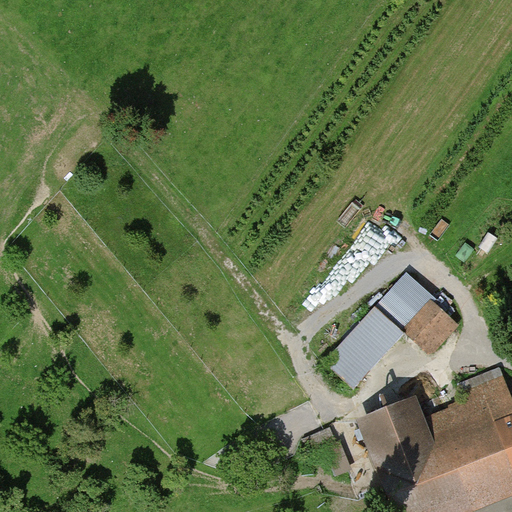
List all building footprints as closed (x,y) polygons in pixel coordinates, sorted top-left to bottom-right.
[(407,272),(376,307),(402,330),(430,298),(433,295),(407,272)] [(460,325),(430,298),(402,330),(405,332),(432,357),(460,325)] [(326,363),(355,388),(405,332),(402,330),(376,307),(326,363)] [(455,385),(461,399),(425,413),(463,511),(471,511),(511,496),(511,462),(495,419),(511,412),(511,395),(501,367),(478,376),(455,385)] [(417,393),(356,416),(393,511),(463,511),(425,413),(417,393)] [(511,412),(495,419),(511,462),(511,412)] [(319,444),(341,441),(339,427),(317,431),(319,444)] [(347,439),(330,445),(339,474),(356,468),(347,439)]
